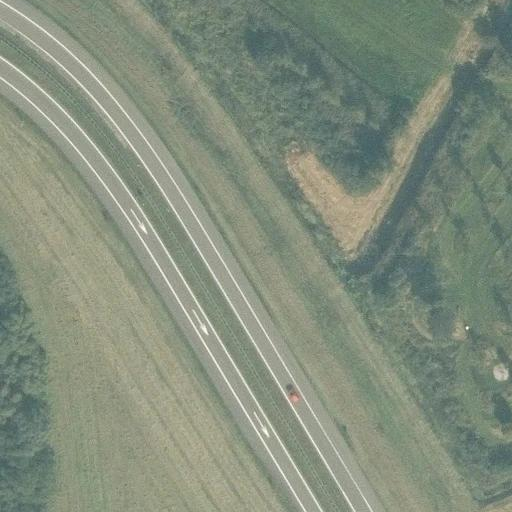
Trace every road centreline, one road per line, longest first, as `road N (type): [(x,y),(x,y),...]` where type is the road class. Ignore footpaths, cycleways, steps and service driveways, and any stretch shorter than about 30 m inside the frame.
road 1 (motorway): [(363,511),(132,135),(95,89),(0,11)]
road 2 (motorway): [(0,67),(48,107),(157,246),(313,511)]
